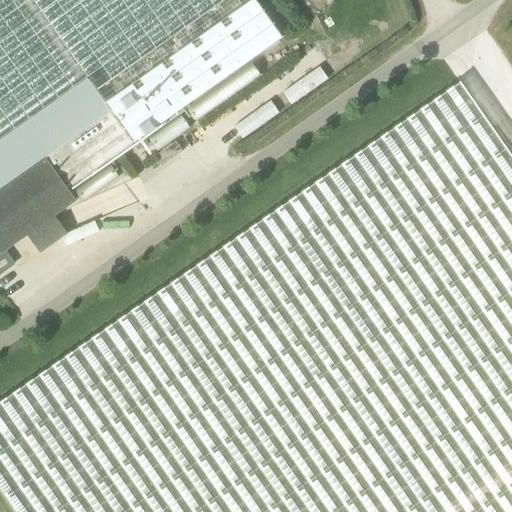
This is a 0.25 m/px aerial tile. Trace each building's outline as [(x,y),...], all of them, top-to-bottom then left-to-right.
[(0,0),(0,140),(86,79),(111,113),(46,160),(67,190),(281,38),(254,0),(0,0)] [(186,110),(192,119),(258,79),(252,70),(186,110)] [(62,238),(52,218),(75,201),(67,190),(46,160),(111,113),(86,79),(0,140),(0,254),(26,236),(39,254),(62,238)] [(467,511),(511,481),(511,162),(454,80),(430,97),(408,113),(0,397),(0,493),(13,511),(467,511)] [(154,158),(161,168),(182,153),(175,143),(154,158)] [(511,511),(511,481),(467,511),(511,511)]
